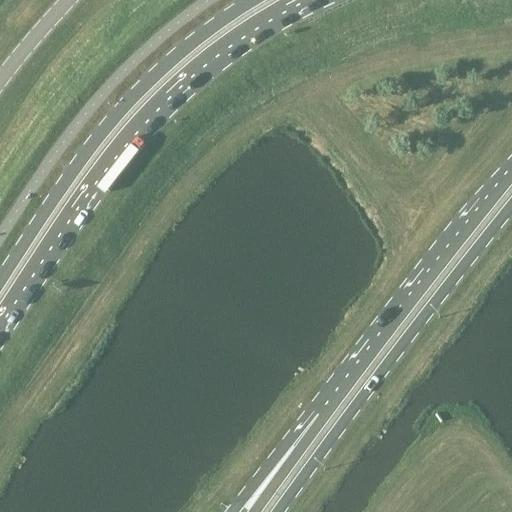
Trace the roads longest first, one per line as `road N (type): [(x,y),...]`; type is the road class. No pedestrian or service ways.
road 1 (primary): [(0,322),(78,203),(166,97),(261,23),(305,0)]
road 2 (primary): [(276,511),(511,202)]
road 3 (primary): [(249,0),(168,62),(93,138),(0,277)]
road 4 (primary): [(511,172),(320,416)]
road 5 (primary): [(320,416),(230,511)]
